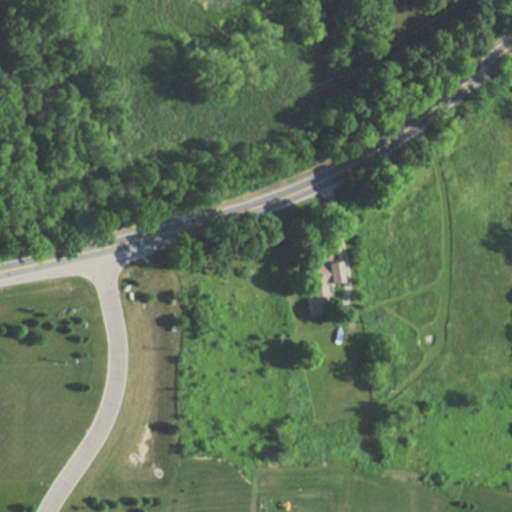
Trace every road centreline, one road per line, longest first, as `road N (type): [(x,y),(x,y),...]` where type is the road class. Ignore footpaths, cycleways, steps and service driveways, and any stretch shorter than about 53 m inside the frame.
road 1 (secondary): [(511,38),(415,119),(348,165),(291,191),(0,266)]
road 2 (residential): [(48,511),(96,436),(118,366),(99,245)]
